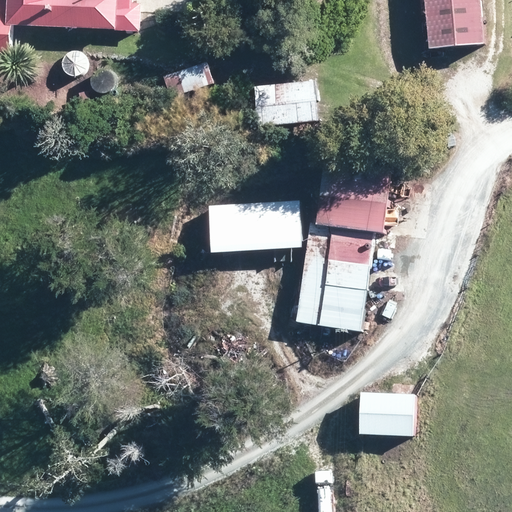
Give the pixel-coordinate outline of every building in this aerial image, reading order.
[(0,9),(0,58),(20,59),(21,32),(137,35),(138,4),(125,4),(125,0),(3,0),(3,9),(0,9)] [(429,0),(433,53),(492,49),(488,0),(429,0)] [(320,76),(259,84),(265,130),(326,122),(320,76)] [(396,163),(329,157),(323,227),(313,226),(304,330),(366,335),(374,235),(390,236),(396,163)] [(304,201),(214,205),(216,258),(307,254),(304,201)] [(421,395),(366,394),(365,439),(420,440),(421,395)]
